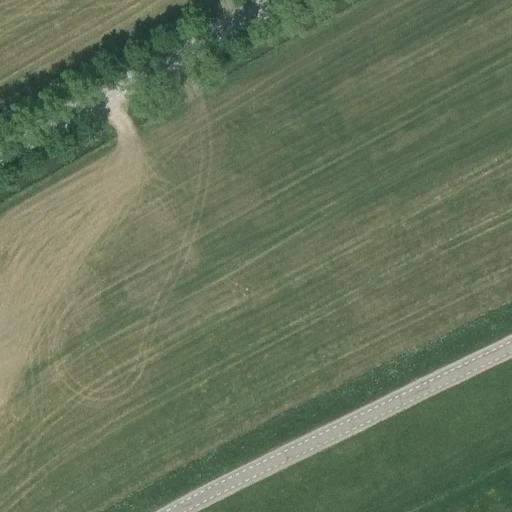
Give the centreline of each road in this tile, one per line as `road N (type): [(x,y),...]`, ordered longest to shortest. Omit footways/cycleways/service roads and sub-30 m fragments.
road 1 (unclassified): [(511,345),(172,511)]
road 2 (tertiary): [(0,155),(280,0)]
